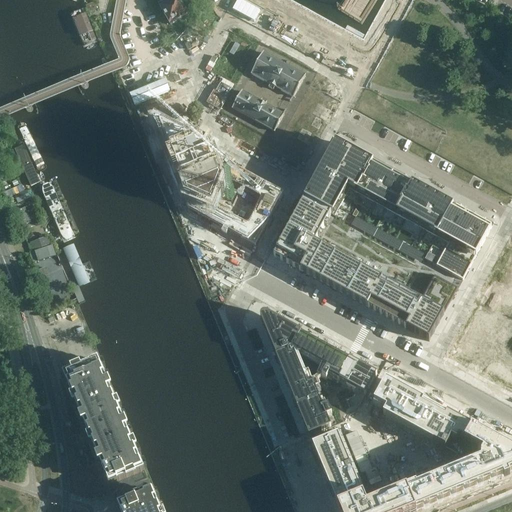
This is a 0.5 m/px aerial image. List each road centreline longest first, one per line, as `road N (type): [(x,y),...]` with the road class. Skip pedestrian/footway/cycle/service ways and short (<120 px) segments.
road 1 (residential): [(252,276),(234,319),(313,511)]
road 2 (residential): [(252,276),(425,374)]
road 3 (residential): [(510,216),(336,122)]
road 4 (residential): [(425,374),(510,216)]
road 5 (tertiary): [(65,511),(59,427),(30,338)]
road 6 (tertiary): [(30,338),(43,511)]
